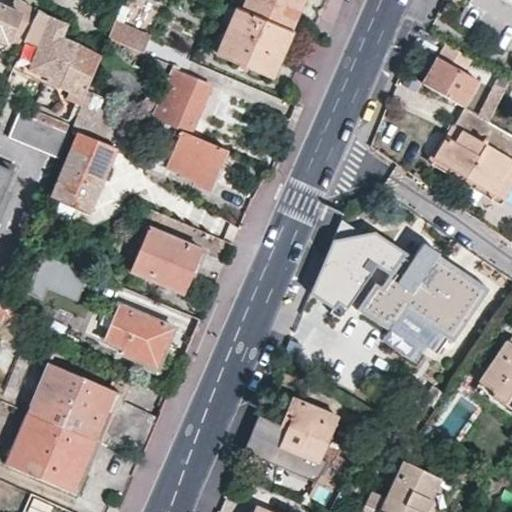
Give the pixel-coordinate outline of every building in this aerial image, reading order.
[(0,39),(19,47),(33,12),(35,6),(21,0),(8,0),(5,7),(0,5),(0,39)] [(244,0),(240,9),(289,31),(301,0),(244,0)] [(128,8),(120,4),(106,39),(142,54),(148,38),(121,26),(128,8)] [(278,57),(289,31),(240,9),(235,7),(227,27),(252,38),(250,45),(278,57)] [(62,25),(33,12),(19,47),(11,66),(83,96),(100,55),(57,37),(62,25)] [(269,78),(278,57),(250,45),(252,38),(227,27),(216,55),(269,78)] [(445,42),(421,81),(463,106),(480,78),(468,70),(475,59),(445,42)] [(178,69),(171,66),(149,117),(163,123),(174,128),(188,135),(189,135),(209,86),(177,72),(178,69)] [(498,70),(475,114),(487,121),(509,80),(511,77),(498,70)] [(101,142),(117,104),(92,91),(88,100),(86,99),(73,130),(78,132),(49,201),(86,217),(114,148),(101,142)] [(457,114),(461,106),(446,97),(441,105),(457,114)] [(475,114),(465,108),(435,158),(495,194),(511,164),(511,135),(487,121),(475,114)] [(57,159),(69,129),(34,112),(31,119),(14,112),(5,136),(57,159)] [(174,128),(163,123),(150,154),(162,158),(172,134),(174,128)] [(188,135),(174,128),(172,134),(176,136),(163,166),(167,168),(176,172),(176,174),(190,180),(189,184),(209,192),(227,152),(189,135),(188,135)] [(0,199),(14,166),(0,160),(0,199)] [(167,168),(163,166),(148,160),(144,170),(161,181),(167,168)] [(182,295),(199,250),(142,225),(134,243),(139,245),(127,272),(182,295)] [(373,281),(361,299),(390,320),(403,301),(437,325),(425,343),(431,347),(442,331),(452,338),(487,288),(473,277),(470,281),(436,257),(438,253),(422,242),(412,256),(404,251),(380,285),(373,281)] [(28,283),(75,302),(87,273),(40,254),(28,283)] [(385,327),(390,320),(361,299),(355,307),(385,327)] [(390,320),(425,343),(437,325),(403,301),(390,320)] [(164,346),(171,329),(115,304),(99,342),(119,351),(117,355),(144,365),(154,342),(164,346)] [(0,313),(0,323),(22,332),(27,320),(2,309),(0,313)] [(511,343),(506,340),(478,380),(495,392),(493,395),(511,407),(511,343)] [(155,370),(164,346),(154,342),(144,365),(155,370)] [(46,364),(25,412),(93,442),(113,392),(46,364)] [(293,396),(281,424),(288,427),(281,445),(320,461),(339,416),(293,396)] [(25,412),(3,465),(71,494),(93,442),(25,412)] [(258,415),(244,450),(273,463),(281,445),(288,427),(281,424),(258,415)] [(281,445),(273,463),(314,479),(322,462),(320,461),(281,445)] [(384,511),(426,511),(442,479),(404,460),(386,495),(374,489),(367,503),(384,511)] [(511,487),(504,484),(498,499),(511,504),(511,487)] [(384,511),(367,503),(362,511),(384,511)]
